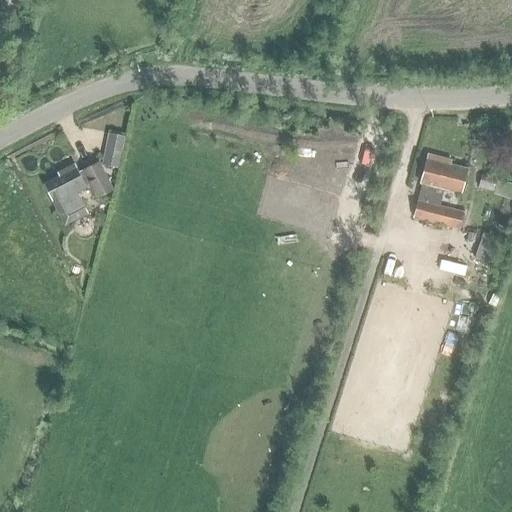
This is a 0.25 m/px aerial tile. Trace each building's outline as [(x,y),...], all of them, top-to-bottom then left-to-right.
[(101,164),(118,168),(125,136),(107,133),(101,164)] [(460,194),(466,169),(445,164),(446,160),(427,155),(420,183),(422,184),(413,218),(457,229),(462,212),(438,206),(442,189),(460,194)] [(96,199),(112,190),(97,162),(78,172),(73,164),(56,173),(58,177),(43,185),(53,204),(54,204),(57,210),(56,210),(64,225),(87,213),(79,198),(77,199),(74,193),(85,186),(89,184),(96,199)] [(498,193),(511,194),(511,182),(485,178),(484,185),(499,187),(498,193)] [(476,257),(496,262),(502,238),(483,233),(476,257)]
